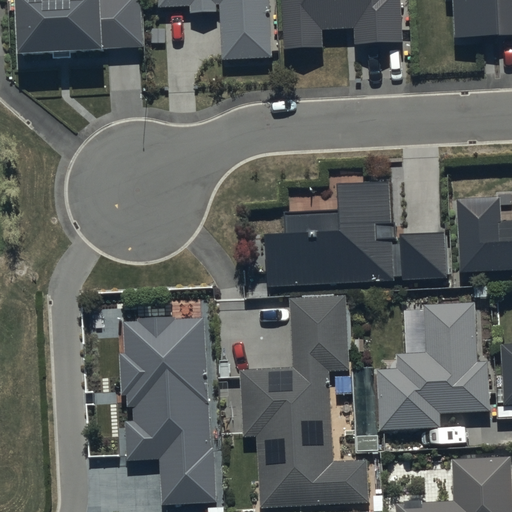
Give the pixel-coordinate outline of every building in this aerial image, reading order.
[(14,0),(18,55),(143,48),(140,0),(14,0)] [(270,0),(157,0),(158,8),(189,6),(190,12),(220,11),(223,60),(273,58),(270,0)] [(282,0),(286,49),(322,47),(321,30),(355,28),(356,47),(404,44),(401,0),(282,0)] [(450,2),(453,45),(511,41),(511,0),(447,0),(448,2),(450,2)] [(390,181),(336,183),(338,209),(285,212),(286,234),(265,235),(268,287),(447,278),(445,231),(392,234),(390,181)] [(511,229),(500,229),(500,205),(460,205),(461,277),(511,276),(511,229)] [(259,442),(261,511),(312,511),(370,510),(369,468),(335,469),(331,377),(350,376),(347,303),(291,305),(293,374),(241,376),(243,443),(259,442)] [(378,376),(381,437),(441,435),(440,420),(491,418),(489,368),(478,369),(476,310),(424,312),(426,358),(398,359),(398,375),(378,376)] [(158,465),(160,511),(217,508),(215,454),(212,454),(206,326),(125,329),(127,362),(122,362),(124,402),(128,401),(129,412),(136,412),(137,426),(126,427),(128,467),(158,465)] [(511,352),(502,353),(505,411),(511,410),(511,352)] [(511,511),(511,480),(511,456),(453,459),(455,501),(395,504),(395,511),(511,511)]
